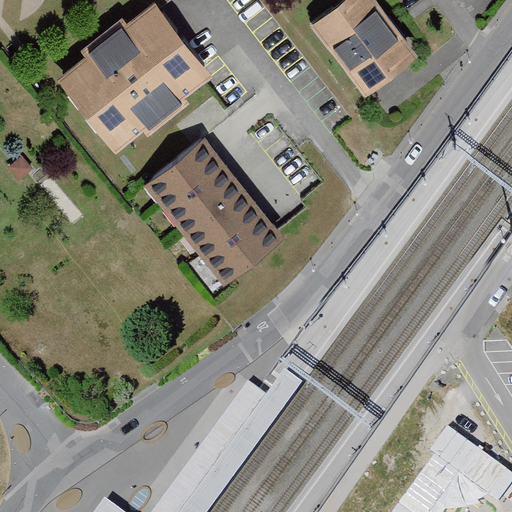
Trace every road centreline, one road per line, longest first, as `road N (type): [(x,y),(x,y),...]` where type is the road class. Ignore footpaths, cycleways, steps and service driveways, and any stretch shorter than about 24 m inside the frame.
road 1 (residential): [(511,19),(288,323)]
road 2 (residential): [(288,323),(61,464)]
